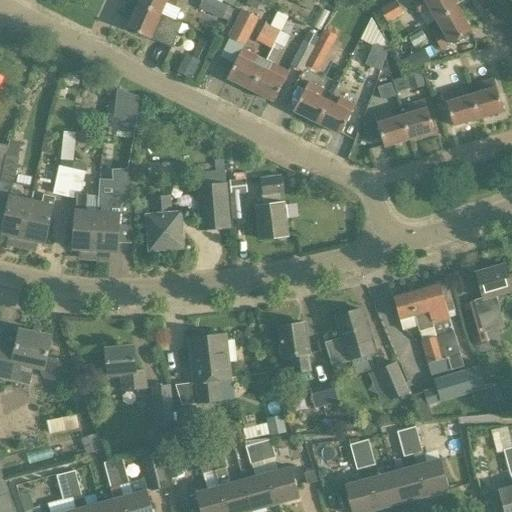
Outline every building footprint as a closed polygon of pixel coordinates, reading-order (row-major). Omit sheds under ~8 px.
[(139,0),(138,4),(160,14),(165,3),(175,7),(177,0),(139,0)] [(211,0),(203,0),(198,10),(221,20),(227,7),(211,0)] [(372,0),(379,10),(387,24),(403,14),(395,0),(372,0)] [(430,10),(436,20),(457,8),(452,0),(416,0),(412,2),(420,15),(430,10)] [(182,23),(160,14),(138,4),(127,29),(171,48),(174,41),(182,23)] [(470,31),(457,8),(436,20),(442,31),(433,36),(440,49),(470,31)] [(241,12),(217,60),(228,66),(252,18),(241,12)] [(295,25),(287,21),(283,31),(290,35),(295,25)] [(275,43),(276,41),(281,32),(264,23),(258,34),(275,43)] [(324,30),(319,39),(332,46),(336,37),(324,30)] [(276,41),(286,46),(291,37),(281,32),(276,41)] [(319,39),(307,33),(289,65),(302,72),(306,65),(313,52),(319,39)] [(178,73),(194,81),(213,42),(202,37),(192,58),(186,55),(178,73)] [(364,65),(378,71),(388,48),(374,40),(364,65)] [(241,49),(226,79),(250,90),(261,68),(253,64),(256,57),(241,49)] [(313,52),(306,65),(318,72),(325,58),(313,52)] [(413,56),(402,61),(408,72),(418,66),(413,56)] [(269,72),(261,68),(250,90),(274,102),(288,73),(273,65),(269,72)] [(421,73),(408,77),(411,89),(425,86),(421,73)] [(370,96),(373,81),(363,78),(359,93),(370,96)] [(479,92),(471,95),(478,119),(503,111),(493,80),(477,85),(479,92)] [(293,112),(317,123),(327,102),(319,97),(323,90),(308,83),(293,112)] [(391,84),(379,88),(383,100),(395,96),(391,84)] [(453,126),(478,119),(471,95),(462,98),(460,90),(443,95),(453,126)] [(117,94),(116,121),(136,123),(139,102),(117,94)] [(335,106),(327,102),(317,123),(340,135),(355,106),(339,98),(335,106)] [(410,113),(402,116),(409,140),(434,132),(424,101),(408,106),(410,113)] [(384,147),(409,140),(402,116),(393,119),(391,111),(374,116),(384,147)] [(60,150),(60,161),(72,163),(73,151),(60,150)] [(5,158),(0,178),(0,179),(0,182),(13,186),(19,158),(5,155),(5,158)] [(54,194),(67,197),(73,170),(60,167),(54,194)] [(86,173),(73,170),(67,197),(80,200),(86,173)] [(130,199),(128,171),(114,172),(116,195),(116,200),(130,199)] [(255,207),(260,240),(287,236),(285,222),(287,222),(284,203),(280,204),(279,193),(283,193),(281,176),(259,179),(262,206),(255,207)] [(246,180),(229,181),(232,221),(247,220),(245,194),(247,194),(246,180)] [(200,231),(230,229),(226,182),(196,185),(200,231)] [(22,193),(10,190),(1,234),(9,236),(7,245),(20,248),(30,201),(20,199),(22,193)] [(150,250),(182,248),(179,213),(171,214),(169,194),(150,196),(152,215),(147,216),(150,250)] [(42,204),(30,201),(20,248),(35,251),(37,242),(45,243),(54,197),(44,195),(42,204)] [(97,212),(94,260),(108,261),(109,251),(117,252),(118,243),(131,244),(130,207),(130,199),(116,200),(116,195),(98,195),(98,205),(97,212)] [(79,259),(94,260),(97,212),(75,211),(72,249),(80,250),(79,259)] [(474,300),(475,301),(465,304),(476,344),(490,340),(487,331),(506,325),(501,309),(502,309),(498,295),(511,291),(511,289),(511,288),(511,274),(507,276),(504,266),(476,274),(482,298),(474,300)] [(418,332),(449,323),(446,313),(455,311),(446,280),(427,285),(427,287),(422,288),(422,289),(392,298),(398,320),(399,320),(403,332),(417,327),(418,332)] [(335,317),(342,339),(326,344),(332,365),(373,353),(369,342),(373,341),(367,321),(364,322),(361,310),(335,317)] [(308,371),(306,354),(308,354),(304,324),(277,327),(281,356),(287,356),(289,374),(308,371)] [(0,375),(29,382),(33,367),(42,369),(42,373),(44,377),(53,379),(57,377),(60,363),(58,360),(46,357),(51,338),(19,331),(13,355),(0,351),(0,375)] [(451,371),(462,368),(452,332),(421,341),(427,364),(447,358),(451,371)] [(225,334),(188,339),(193,384),(175,386),(181,405),(203,402),(217,400),(215,381),(231,379),(227,352),(225,334)] [(122,374),(123,390),(146,388),(145,372),(135,373),(133,347),(105,349),(107,376),(122,374)] [(388,403),(409,394),(396,362),(375,371),(384,394),(388,403)] [(472,401),(485,398),(483,390),(486,389),(479,366),(433,379),(436,387),(423,391),(427,406),(470,394),(472,401)] [(121,397),(120,376),(107,376),(108,397),(121,397)] [(66,385),(72,404),(86,399),(80,381),(66,385)] [(314,409),(339,402),(333,382),(309,388),(314,409)] [(174,425),(170,385),(154,387),(158,427),(174,425)] [(205,411),(189,412),(192,439),(208,438),(205,411)] [(243,428),(246,439),(270,433),(270,435),(286,432),(282,415),(267,418),(268,423),(243,428)] [(79,429),(76,416),(46,422),(49,435),(79,429)] [(415,427),(406,429),(413,455),(422,453),(415,427)] [(404,458),(413,455),(406,429),(397,432),(403,455),(404,458)] [(98,434),(81,439),(87,456),(104,451),(98,434)] [(270,440),(256,443),(261,462),(276,458),(270,440)] [(358,443),(365,468),(375,465),(368,440),(358,443)] [(251,465),(261,462),(256,443),(245,447),(251,465)] [(356,470),(365,468),(358,443),(350,445),(356,470)] [(510,475),(511,474),(511,447),(503,450),(510,475)] [(222,449),(210,452),(215,471),(227,468),(222,449)] [(197,456),(202,475),(215,471),(210,452),(197,456)] [(422,453),(413,455),(416,465),(425,497),(449,490),(442,467),(440,459),(425,463),(422,453)] [(166,486),(158,454),(143,458),(152,490),(166,486)] [(152,511),(147,490),(132,494),(122,459),(113,462),(122,497),(126,511),(152,511)] [(119,487),(113,462),(104,464),(111,489),(119,487)] [(404,469),(392,472),(401,503),(424,497),(425,497),(416,465),(404,469)] [(291,467),(266,474),(274,505),(299,498),(291,467)] [(225,511),(219,487),(215,471),(202,475),(206,490),(195,493),(200,511),(225,511)] [(75,472),(66,474),(73,499),(82,496),(75,472)] [(401,503),(392,472),(368,479),(377,510),(401,503)] [(76,511),(76,509),(73,499),(66,474),(57,477),(64,501),(48,505),(49,511),(76,511)] [(274,505),(266,474),(242,480),(251,511),(274,505)] [(344,485),(351,511),(368,511),(377,510),(368,479),(344,485)] [(242,480),(219,487),(225,511),(248,511),(251,511),(242,480)] [(19,486),(23,511),(41,511),(40,502),(33,504),(30,484),(19,486)] [(0,499),(9,496),(5,485),(0,487),(0,499)] [(511,511),(511,486),(498,490),(503,511),(511,511)] [(9,496),(0,499),(0,511),(13,507),(9,496)] [(113,499),(99,503),(101,511),(126,511),(122,497),(113,499)] [(85,507),(76,509),(76,511),(101,511),(99,503),(85,507)]
